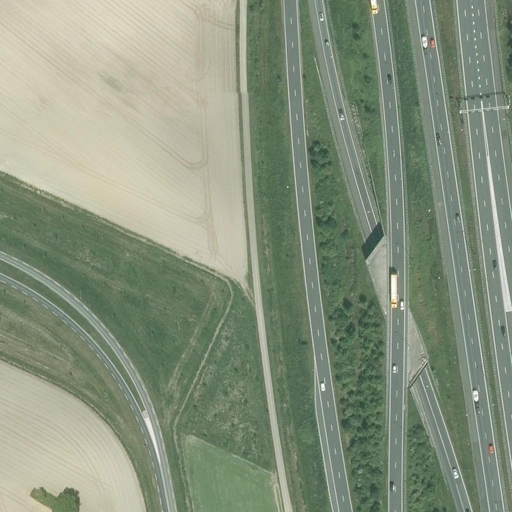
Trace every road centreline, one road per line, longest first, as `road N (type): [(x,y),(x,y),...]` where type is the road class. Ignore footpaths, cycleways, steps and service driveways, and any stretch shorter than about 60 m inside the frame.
road 1 (motorway): [(318,0),(346,145),(466,511)]
road 2 (motorway): [(421,0),(494,511)]
road 3 (motorway): [(291,0),(321,351),(347,511)]
road 4 (unclassified): [(286,511),(251,243),(243,0)]
road 5 (trunk): [(377,0),(398,271),(396,511)]
road 6 (motorway): [(511,411),(477,96)]
road 7 (tertiary): [(152,439),(141,395),(109,340),(55,288),(0,257)]
road 8 (tertiary): [(0,278),(90,343),(152,439)]
road 9 (motorway): [(511,282),(477,96)]
